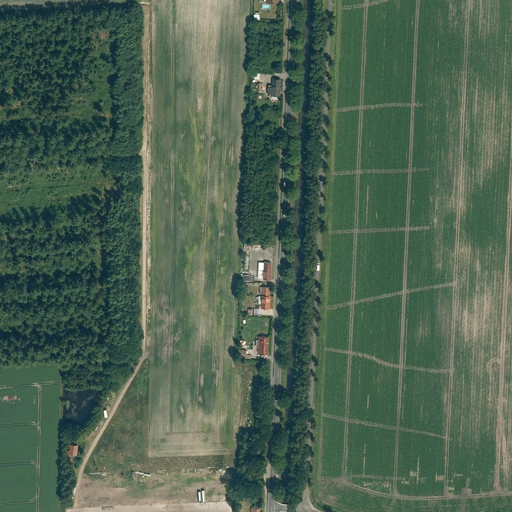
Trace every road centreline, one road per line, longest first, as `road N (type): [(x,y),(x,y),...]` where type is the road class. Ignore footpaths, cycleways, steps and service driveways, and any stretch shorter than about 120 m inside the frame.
road 1 (track): [(74,511),(86,452),(144,349),(146,9)]
road 2 (tertiary): [(269,507),(294,0)]
road 3 (unclassified): [(303,506),(331,0)]
